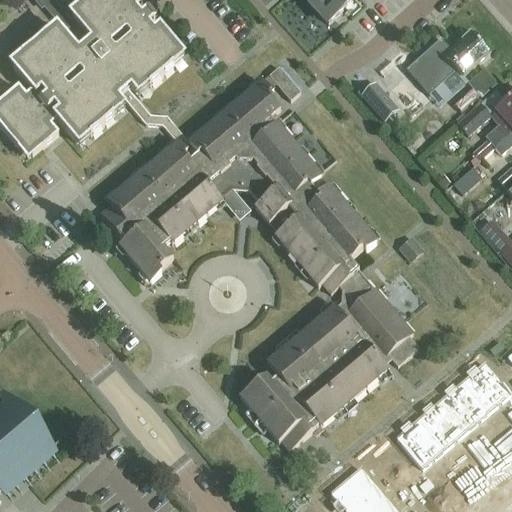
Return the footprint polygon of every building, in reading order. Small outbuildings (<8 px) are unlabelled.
[(141,9),(133,0),(90,0),(80,9),(83,13),(71,23),(82,35),(71,45),(61,33),(49,43),(45,40),(22,59),(25,63),(14,73),(32,95),(26,100),(19,92),(0,107),(0,122),(2,126),(0,127),(0,130),(18,152),(22,149),(32,161),(59,139),(51,130),(57,125),(76,147),(88,137),(91,141),(114,121),(111,117),(123,107),(119,102),(121,100),(128,94),(127,94),(130,91),(134,96),(146,86),(149,90),(173,70),(169,67),(181,56),(159,30),(153,35),(148,30),(154,24),(146,15),(140,20),(135,14),(141,9)] [(34,0),(52,21),(62,32),(71,23),(57,7),(50,0),(34,0)] [(305,0),(329,26),(358,0),(305,0)] [(441,42),(406,74),(429,99),(457,74),(462,79),(488,56),(471,37),(452,54),(441,42)] [(291,105),(301,96),(279,71),(269,79),(291,105)] [(482,103),(496,90),(486,78),(471,92),(482,103)] [(386,93),(398,112),(416,102),(404,82),(386,93)] [(361,98),(384,124),(396,114),(373,87),(361,98)] [(112,211),(102,219),(123,245),(119,249),(150,287),(161,277),(159,275),(174,263),(165,252),(206,218),(234,195),(250,196),(259,207),(255,211),(268,227),(269,229),(272,227),(280,236),(275,240),(318,292),(322,289),(326,294),(330,299),(339,292),(359,274),(351,264),(364,253),(367,255),(377,246),(328,190),(275,127),(270,121),(279,114),(258,88),(191,145),(193,149),(191,150),(166,121),(163,120),(149,119),(128,94),(121,100),(146,129),(163,131),(184,156),(182,158),(174,149),(107,206),(112,211)] [(479,163),(482,160),(511,133),(511,99),(495,115),(504,125),(485,142),(488,144),(472,158),(479,163)] [(468,141),(492,120),(480,107),(456,127),(468,141)] [(511,133),(482,160),(484,162),(490,169),(500,158),(501,159),(511,149),(511,133)] [(506,193),(511,187),(511,169),(497,183),(506,193)] [(508,245),(501,237),(492,246),(499,253),(508,245)] [(424,254),(412,241),(398,253),(401,256),(410,266),(424,254)] [(511,250),(511,249),(508,245),(499,253),(504,258),(511,250)] [(266,380),(240,401),(279,447),(281,446),(289,456),(320,432),(388,374),(384,369),(391,363),(398,371),(419,352),(409,341),(413,338),(359,274),(339,292),(342,295),(341,308),(334,310),(266,368),(277,381),(271,386),(266,380)] [(413,299),(407,305),(414,314),(423,306),(418,300),(413,299)] [(444,367),(460,355),(449,341),(433,353),(444,367)] [(402,437),(397,441),(424,473),(428,469),(423,462),(440,448),(462,429),(484,411),(501,396),(507,403),(511,399),(485,367),(479,371),(486,379),(474,389),(468,381),(463,385),(457,390),(464,398),(452,407),(446,400),(441,404),(435,408),(442,416),(431,426),(424,418),(419,423),(413,427),(420,435),(409,445),(402,437)] [(0,505),(0,494),(50,452),(36,431),(40,428),(1,393),(0,394),(0,397),(6,408),(0,412),(0,505)] [(484,452),(511,430),(511,428),(498,410),(469,432),(484,452)] [(364,470),(330,498),(335,504),(343,498),(353,509),(349,511),(385,511),(375,500),(360,483),(368,475),(364,470)]
